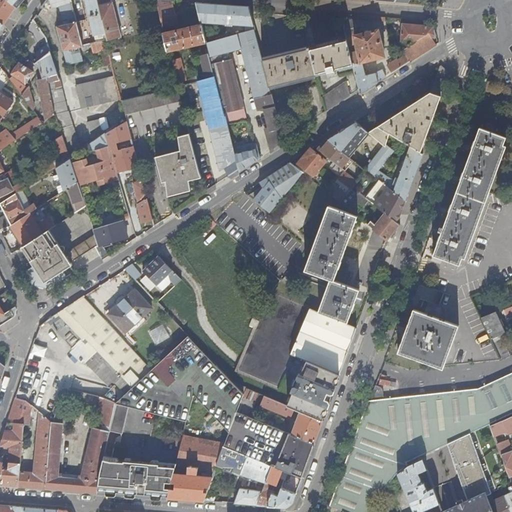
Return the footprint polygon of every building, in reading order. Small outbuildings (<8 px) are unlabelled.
[(0,0),(0,21),(1,23),(16,5),(9,0),(0,0)] [(75,18),(70,0),(45,0),(42,5),(46,9),(47,9),(63,5),(64,7),(59,8),(62,20),(67,19),(67,20),(75,18)] [(97,0),(85,0),(95,36),(96,35),(97,40),(90,42),(88,35),(80,37),(83,46),(91,44),(107,41),(97,0)] [(111,0),(97,0),(107,41),(121,37),(111,0)] [(173,1),(164,0),(155,0),(158,9),(162,27),(178,24),(173,1)] [(201,17),(202,22),(225,24),(224,25),(231,26),(231,24),(253,25),(249,6),(197,2),(201,17)] [(163,30),(168,50),(204,42),(205,46),(208,46),(207,42),(202,22),(201,17),(197,18),(199,26),(167,33),(166,29),(163,30)] [(354,32),(351,20),(341,19),(346,40),(348,47),(356,45),(358,55),(353,52),(350,53),(353,66),(360,94),(372,86),(385,78),(382,71),(375,73),(365,76),(362,63),(385,57),(377,30),(357,35),(356,32),(354,32)] [(80,37),(76,22),(57,26),(66,64),(83,60),(79,47),(83,46),(80,37)] [(435,36),(433,26),(402,24),(401,43),(412,44),(402,51),(405,55),(397,61),(396,60),(387,66),(392,74),(436,45),(432,38),(435,36)] [(207,42),(208,46),(209,49),(210,56),(227,52),(241,48),(257,110),(265,111),(270,132),(266,133),(271,152),(284,144),(269,87),(262,60),(254,29),(207,42)] [(310,49),(317,75),(328,72),(329,75),(334,74),(335,76),(338,75),(336,70),(353,66),(350,53),(348,47),(346,40),(338,42),(337,40),(318,45),(318,47),(310,49)] [(105,66),(113,64),(107,41),(91,44),(93,53),(102,51),(105,66)] [(50,50),(49,47),(31,61),(33,62),(50,50)] [(201,55),(207,78),(215,76),(213,64),(210,56),(209,49),(205,50),(204,51),(204,54),(201,55)] [(308,50),(262,60),(269,87),(293,81),(317,75),(310,49),(308,50)] [(60,80),(50,50),(33,62),(34,63),(39,67),(41,71),(43,78),(47,78),(49,83),(60,80)] [(210,56),(213,64),(229,60),(227,52),(210,56)] [(23,56),(11,73),(26,83),(34,72),(33,71),(34,69),(31,66),(34,63),(33,62),(31,61),(23,56)] [(179,83),(187,81),(181,58),(174,60),(179,83)] [(213,64),(215,76),(225,112),(244,108),(237,79),(232,59),(229,60),(213,64)] [(0,91),(9,78),(0,66),(0,119),(13,101),(0,92),(0,91)] [(450,73),(440,66),(439,67),(439,68),(430,93),(407,108),(430,126),(450,73)] [(46,121),(55,115),(49,83),(47,78),(43,78),(41,71),(36,76),(38,77),(39,80),(37,80),(46,121)] [(188,79),(189,83),(199,81),(205,79),(204,74),(188,79)] [(81,109),(122,100),(116,76),(76,85),(81,109)] [(12,77),(9,78),(21,94),(26,88),(12,77)] [(322,97),(325,111),(355,92),(351,78),(322,97)] [(55,115),(63,136),(70,158),(81,151),(69,111),(68,111),(60,80),(49,83),(55,115)] [(26,88),(21,94),(33,110),(35,108),(28,86),(26,88)] [(122,101),(124,108),(125,114),(166,104),(181,100),(178,87),(122,101)] [(92,140),(127,119),(125,114),(124,108),(107,118),(88,122),(92,140)] [(244,108),(225,112),(228,124),(247,120),(244,108)] [(410,146),(420,152),(430,126),(407,108),(368,132),(370,134),(385,146),(386,146),(386,145),(389,134),(410,146)] [(36,119),(12,134),(17,140),(41,124),(36,119)] [(126,121),(106,134),(117,172),(139,166),(132,140),(131,140),(126,121)] [(357,137),(344,154),(349,158),(350,158),(370,134),(368,132),(355,122),(348,126),(357,133),(358,135),(357,137)] [(234,148),(228,124),(210,128),(221,169),(237,159),(234,148)] [(348,126),(327,140),(344,154),(357,137),(358,135),(357,133),(348,126)] [(480,128),(459,185),(477,191),(479,216),(481,216),(506,146),(503,145),(506,138),(480,128)] [(0,150),(17,140),(12,134),(7,130),(0,134),(0,150)] [(189,179),(201,176),(199,172),(194,151),(189,132),(178,135),(180,150),(156,156),(162,181),(166,180),(168,195),(190,189),(189,179)] [(87,158),(72,163),(78,181),(79,186),(88,183),(87,181),(97,178),(100,186),(119,180),(117,172),(106,134),(93,143),(96,150),(97,150),(100,162),(89,165),(87,158)] [(54,161),(57,167),(70,158),(63,136),(54,141),(60,159),(54,161)] [(327,140),(318,151),(333,162),(336,165),(341,168),(349,158),(344,154),(327,140)] [(257,145),(254,144),(253,143),(234,148),(237,159),(239,170),(240,172),(260,158),(257,145)] [(386,185),(406,201),(423,154),(420,152),(410,146),(405,159),(403,158),(402,162),(404,163),(399,177),(396,176),(394,182),(378,172),(394,151),(386,145),(386,146),(385,146),(366,170),(386,185)] [(311,148),(298,164),(305,170),(314,177),(326,161),(311,148)] [(57,167),(56,167),(58,174),(64,191),(68,188),(78,181),(72,163),(70,158),(57,167)] [(341,168),(345,172),(354,161),(350,158),(349,158),(341,168)] [(290,163),(249,190),(255,200),(271,213),(303,173),(295,167),(290,163)] [(295,167),(303,173),(305,170),(298,164),(295,167)] [(340,177),(328,193),(341,203),(357,181),(345,172),(341,168),(336,165),(332,170),(340,177)] [(5,174),(0,176),(0,201),(1,203),(16,193),(22,189),(24,188),(22,183),(13,187),(6,173),(5,174)] [(64,191),(58,174),(54,175),(60,193),(64,191)] [(142,223),(153,220),(142,177),(132,179),(133,183),(132,183),(138,204),(137,205),(142,223)] [(68,188),(76,212),(86,206),(79,186),(78,181),(68,188)] [(397,223),(406,201),(386,185),(372,203),(385,213),(397,223)] [(477,191),(459,185),(434,255),(460,265),(462,257),(465,258),(481,216),(479,216),(477,191)] [(342,204),(355,214),(360,207),(362,209),(369,200),(353,188),(342,204)] [(22,189),(16,193),(24,210),(30,206),(22,189)] [(16,193),(1,203),(6,214),(0,217),(0,231),(0,232),(8,227),(11,225),(29,213),(36,208),(34,204),(30,206),(24,210),(16,193)] [(334,281),(358,217),(329,207),(306,270),(331,280),(320,311),(348,322),(360,290),(334,281)] [(29,213),(11,225),(24,245),(46,231),(49,230),(55,225),(49,217),(37,225),(29,213)] [(366,223),(388,240),(400,225),(397,223),(385,213),(375,226),(368,220),(366,223)] [(122,216),(91,224),(93,229),(123,221),(122,216)] [(98,246),(102,260),(110,255),(104,247),(112,245),(112,242),(126,238),(127,235),(123,221),(93,229),(95,236),(98,246)] [(11,225),(8,227),(21,247),(23,246),(24,245),(11,225)] [(59,246),(49,230),(46,231),(58,248),(58,247),(59,246)] [(46,231),(24,245),(23,246),(36,263),(34,265),(26,270),(33,284),(47,288),(66,276),(63,270),(61,268),(70,262),(65,253),(63,250),(63,248),(63,247),(61,245),(59,246),(58,247),(58,248),(46,231)] [(178,238),(183,243),(186,240),(180,235),(178,238)] [(71,261),(98,246),(95,236),(65,253),(70,262),(71,261)] [(23,246),(21,247),(34,265),(36,263),(23,246)] [(181,279),(159,256),(143,271),(157,286),(157,285),(169,274),(171,279),(176,285),(181,279)] [(61,268),(63,270),(72,264),(70,262),(61,268)] [(133,264),(125,269),(136,280),(142,275),(133,264)] [(169,274),(157,285),(162,291),(170,284),(171,279),(169,274)] [(0,294),(0,325),(15,316),(17,309),(7,290),(0,294)] [(126,332),(143,317),(152,308),(135,290),(127,297),(109,314),(126,332)] [(310,308),(271,292),(234,384),(246,388),(258,393),(265,396),(294,408),(301,411),(322,420),(324,416),(323,415),(325,411),(324,408),(325,405),(323,404),(325,400),(329,398),(330,394),(329,391),(331,387),(334,388),(339,374),(292,354),(301,332),(310,308)] [(129,336),(126,332),(109,314),(127,297),(124,294),(122,295),(118,296),(116,298),(114,301),(114,304),(103,314),(126,339),(129,336)] [(85,335),(133,387),(152,370),(107,323),(83,296),(62,310),(85,335)] [(428,302),(424,313),(440,319),(444,307),(428,302)] [(357,328),(310,308),(301,332),(348,351),(357,328)] [(440,319),(424,313),(414,309),(398,352),(443,369),(459,326),(440,319)] [(61,311),(48,319),(74,347),(85,337),(61,311)] [(482,318),(491,339),(503,335),(506,334),(496,313),(482,318)] [(147,321),(143,317),(126,332),(129,336),(130,337),(147,321)] [(162,324),(149,332),(156,345),(169,337),(162,324)] [(348,351),(301,332),(292,354),(339,374),(342,367),(348,351)] [(491,339),(501,360),(501,361),(511,355),(503,335),(491,339)] [(125,394),(115,403),(129,407),(187,421),(193,395),(204,405),(228,432),(307,464),(315,443),(292,434),(282,430),(263,422),(250,417),(237,412),(244,394),(234,384),(189,336),(152,370),(133,387),(125,394)] [(74,347),(85,360),(96,349),(85,337),(74,347)] [(31,354),(42,357),(45,348),(34,345),(31,354)] [(113,382),(125,394),(133,387),(106,359),(96,349),(85,360),(109,386),(113,382)] [(380,388),(375,386),(369,403),(331,510),(338,511),(369,511),(375,503),(395,477),(398,473),(405,468),(409,465),(408,462),(421,456),(447,444),(470,433),(511,413),(511,383),(508,376),(478,391),(446,395),(446,393),(430,395),(430,396),(383,402),(382,391),(380,388)] [(246,388),(244,394),(237,412),(250,417),(253,409),(248,407),(251,400),(255,402),(258,393),(246,388)] [(49,449),(45,488),(96,492),(103,460),(109,431),(115,403),(99,397),(72,390),(69,397),(67,396),(64,402),(96,410),(82,475),(80,475),(79,478),(61,477),(58,476),(59,474),(62,424),(66,424),(67,412),(56,407),(55,422),(51,422),(49,449)] [(294,408),(265,396),(262,405),(291,417),(294,408)] [(15,398),(2,440),(22,441),(24,424),(29,425),(31,405),(26,400),(15,398)] [(129,407),(115,403),(109,431),(124,434),(129,407)] [(20,471),(18,486),(45,488),(49,449),(51,422),(51,421),(39,411),(33,472),(20,471)] [(292,434),(315,443),(324,421),(322,420),(301,411),(292,434)] [(507,434),(511,432),(511,416),(491,427),(495,437),(506,431),(507,434)] [(265,419),(263,422),(282,430),(283,427),(265,419)] [(307,464),(228,432),(225,443),(224,446),(272,465),(282,469),(289,472),(302,477),(307,464)] [(478,456),(470,433),(447,444),(456,466),(478,456)] [(183,435),(176,465),(186,467),(188,467),(188,466),(198,467),(198,469),(215,472),(217,465),(224,446),(225,443),(183,435)] [(2,440),(0,445),(10,446),(8,468),(5,468),(5,466),(3,465),(3,462),(2,461),(3,458),(0,456),(0,484),(18,486),(20,471),(21,456),(21,452),(22,441),(2,440)] [(511,451),(508,441),(497,445),(500,451),(501,455),(511,451)] [(456,466),(447,444),(421,456),(422,459),(427,469),(433,487),(460,478),(456,466)] [(245,477),(234,503),(258,505),(267,481),(272,465),(224,446),(217,465),(245,477)] [(500,451),(481,459),(487,473),(491,483),(493,483),(496,491),(498,489),(498,487),(507,484),(511,482),(510,477),(501,455),(500,451)] [(511,476),(511,451),(501,455),(510,477),(511,476)] [(480,459),(478,456),(456,466),(460,478),(462,485),(485,474),(480,459)] [(422,459),(409,465),(405,468),(398,473),(395,477),(398,475),(414,511),(420,511),(439,504),(433,487),(428,490),(424,482),(423,482),(419,473),(427,469),(422,459)] [(128,495),(168,499),(174,474),(176,466),(103,460),(96,492),(128,495)] [(282,469),(272,465),(267,481),(271,483),(276,485),(282,469)] [(174,474),(168,499),(204,502),(205,501),(206,496),(214,474),(202,473),(202,476),(197,476),(198,469),(198,467),(188,466),(188,467),(186,467),(185,475),(174,474)] [(282,487),(297,493),(302,477),(289,472),(286,479),(285,479),(282,487)] [(487,473),(485,474),(492,492),(496,491),(493,483),(491,483),(487,473)] [(485,474),(462,485),(467,499),(470,504),(487,495),(492,492),(485,474)] [(267,481),(258,505),(287,507),(293,503),(297,493),(282,487),(279,495),(275,494),(276,492),(269,489),(271,483),(267,481)] [(450,482),(435,488),(439,499),(454,493),(450,482)] [(511,511),(511,486),(509,488),(511,493),(494,500),(498,511),(511,511)] [(493,511),(487,495),(470,504),(472,511),(493,511)] [(472,511),(470,504),(467,499),(442,511),(472,511)]
